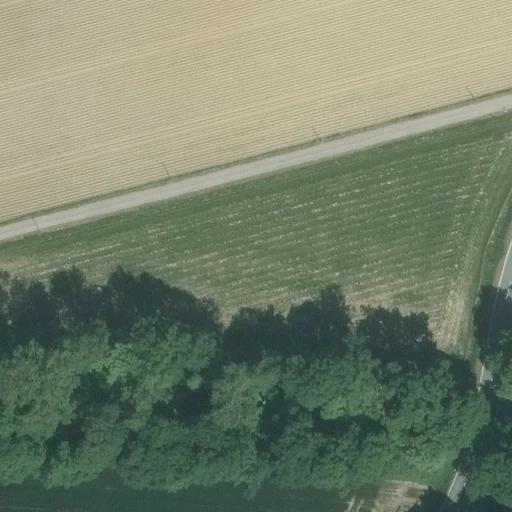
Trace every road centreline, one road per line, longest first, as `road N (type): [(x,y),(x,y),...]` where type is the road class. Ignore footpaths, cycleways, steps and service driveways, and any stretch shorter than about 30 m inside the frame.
road 1 (track): [(511,104),(0,234)]
road 2 (tertiary): [(453,511),(489,400),(511,277)]
